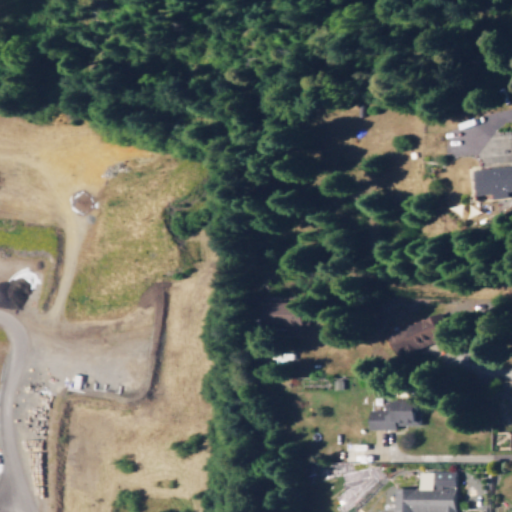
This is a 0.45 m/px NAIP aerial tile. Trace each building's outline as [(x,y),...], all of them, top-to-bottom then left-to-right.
[(477,194),(494,192),(494,198),(510,196),(510,190),(511,190),(511,165),(475,168),(477,194)] [(304,301),(271,301),(272,325),(305,324),(304,301)] [(399,357),(442,338),(432,315),(389,334),(399,357)] [(398,429),(398,424),(422,425),(422,399),(387,399),(387,409),(371,409),(371,428),(398,429)] [(456,511),(457,470),(421,470),(421,487),(396,486),(395,511),(456,511)]
